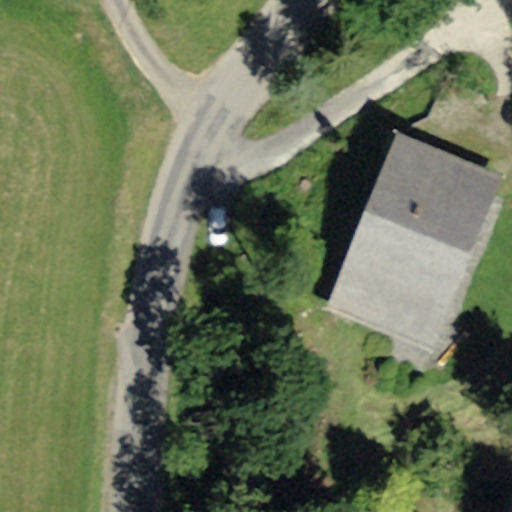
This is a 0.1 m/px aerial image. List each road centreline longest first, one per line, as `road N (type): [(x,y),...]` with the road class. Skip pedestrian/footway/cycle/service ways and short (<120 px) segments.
road 1 (residential): [(218,118),(156,69),(119,0)]
road 2 (residential): [(296,0),(218,118)]
